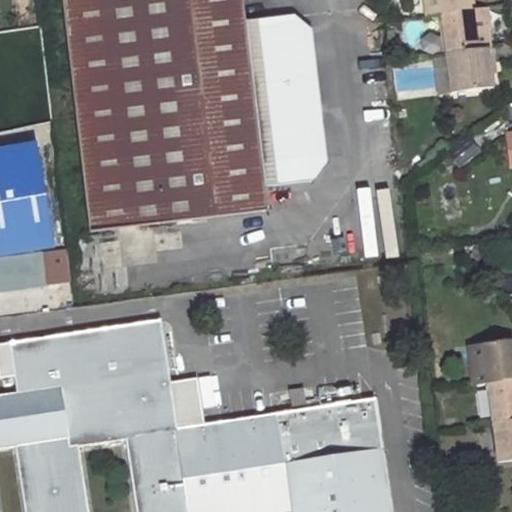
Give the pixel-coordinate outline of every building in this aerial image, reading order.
[(60,0),(89,234),(266,213),(263,188),(243,22),(240,0),(60,0)] [(424,0),(426,16),(440,14),(473,10),(472,0),(424,0)] [(473,10),(440,14),(445,54),(486,48),(483,29),(489,28),(486,8),(473,10)] [(243,22),(263,188),(309,182),(324,162),(309,32),(291,17),(243,22)] [(491,88),(488,68),(494,68),(491,48),(486,48),(445,54),(450,93),(491,88)] [(39,253),(0,258),(0,290),(43,285),(39,253)] [(16,392),(0,394),(0,448),(16,447),(25,511),(393,511),(376,397),(178,429),(161,321),(9,346),(16,392)] [(511,340),(469,345),(475,385),(486,384),(511,380),(511,340)] [(511,421),(511,380),(486,384),(492,424),(511,421)] [(511,421),(492,424),(497,463),(511,461),(511,421)]
